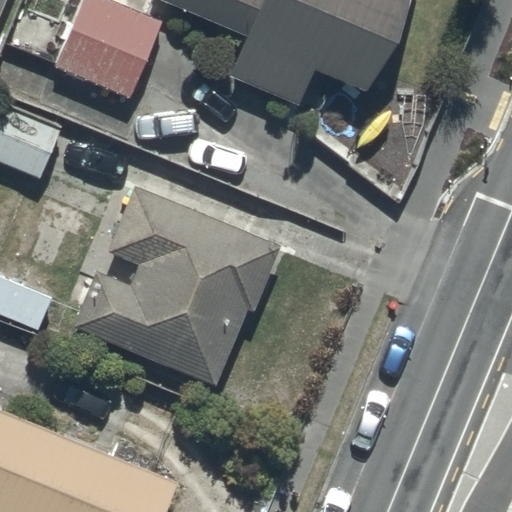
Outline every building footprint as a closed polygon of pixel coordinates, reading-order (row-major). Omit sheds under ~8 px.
[(7,42),(0,59),(0,73),(71,101),(83,73),(131,92),(162,13),(127,0),(79,0),(55,61),(7,42)] [(396,0),(177,0),(244,26),(227,66),(299,95),(315,55),(366,76),(396,0)] [(58,120),(0,95),(0,153),(37,169),(58,120)] [(278,236),(135,177),(109,243),(135,254),(127,274),(95,261),(73,315),(215,374),(245,300),(251,303),(278,236)] [(51,290),(0,269),(0,308),(38,324),(51,290)] [(155,511),(173,468),(0,398),(0,511),(155,511)]
